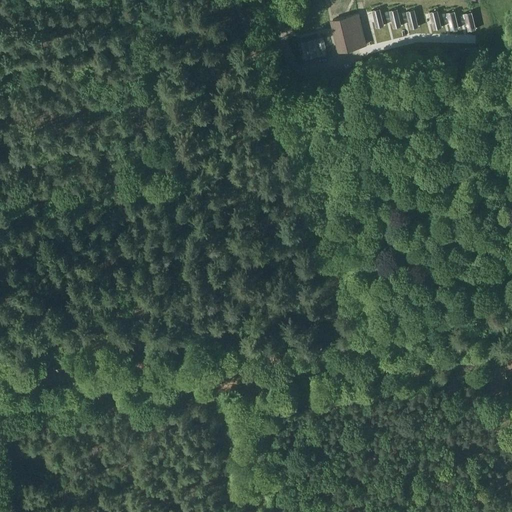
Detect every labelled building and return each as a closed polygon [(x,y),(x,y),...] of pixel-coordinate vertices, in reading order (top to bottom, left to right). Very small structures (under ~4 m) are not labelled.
[(380,5),(372,7),(376,24),(384,23),(380,5)] [(397,6),(389,8),(393,26),(402,24),(397,6)] [(415,7),(406,9),(411,27),(419,25),(415,7)] [(438,7),(430,9),(434,27),(442,25),(438,7)] [(455,8),(447,10),(451,28),(459,26),(455,8)] [(473,10),(464,12),(468,29),(477,27),(473,10)] [(359,12),(331,18),(339,52),(367,45),(359,12)]
